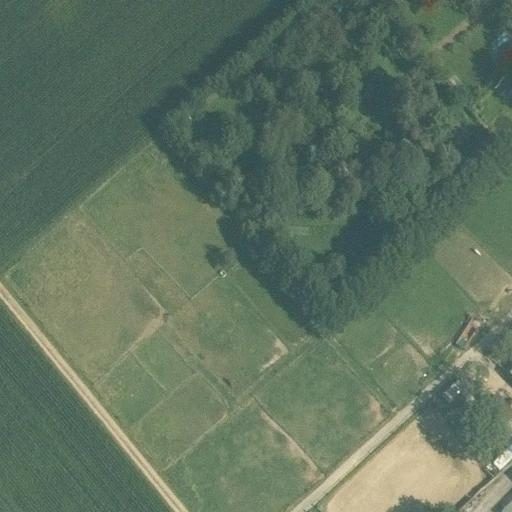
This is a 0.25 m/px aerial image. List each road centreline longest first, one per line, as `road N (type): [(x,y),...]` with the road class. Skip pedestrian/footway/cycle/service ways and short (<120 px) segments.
road 1 (track): [(0,284),(182,511)]
road 2 (track): [(511,315),(297,511)]
